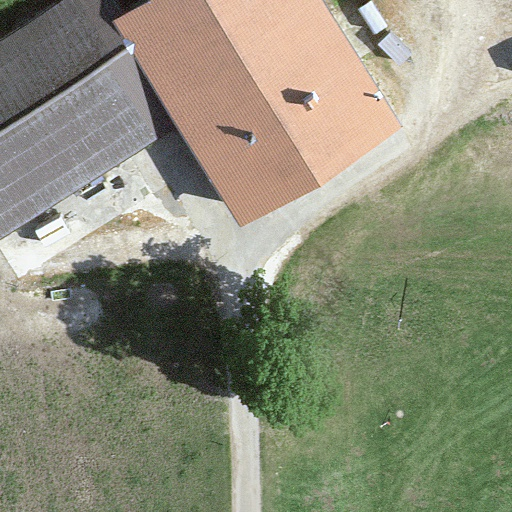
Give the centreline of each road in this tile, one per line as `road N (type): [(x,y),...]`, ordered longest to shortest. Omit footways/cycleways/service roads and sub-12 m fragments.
road 1 (track): [(242,251),(425,120),(451,59),(455,0)]
road 2 (unclassified): [(245,511),(242,251)]
road 3 (track): [(242,251),(180,236),(0,265)]
